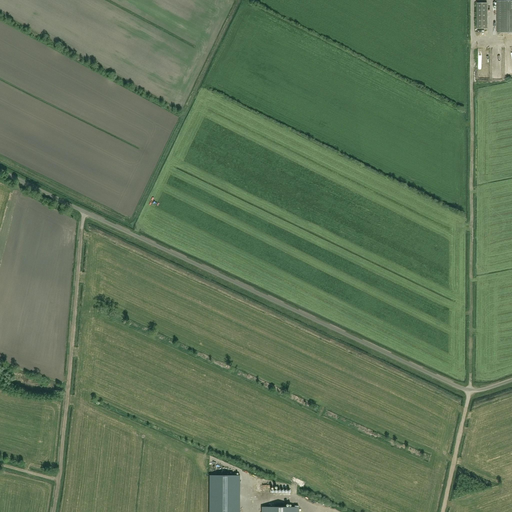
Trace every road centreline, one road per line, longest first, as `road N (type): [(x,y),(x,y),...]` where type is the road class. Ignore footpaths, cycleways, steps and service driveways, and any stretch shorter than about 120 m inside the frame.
road 1 (unclassified): [(511,379),(460,388),(0,170)]
road 2 (track): [(473,0),(469,390)]
road 3 (track): [(83,211),(58,480)]
